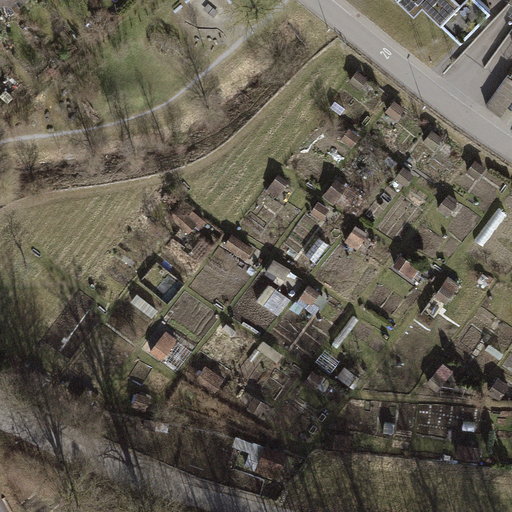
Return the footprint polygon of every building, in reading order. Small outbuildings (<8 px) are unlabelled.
[(0,0),(0,13),(9,6),(4,0),(0,0)] [(4,0),(9,6),(12,9),(23,0),(4,0)] [(399,0),(420,20),(429,10),(466,46),(498,14),(485,2),(486,0),(399,0)] [(358,69),(349,82),(370,97),(379,85),(358,69)] [(511,80),(490,110),(503,119),(511,107),(511,80)] [(406,108),(396,101),(386,114),(396,122),(406,108)] [(342,141),(352,148),(362,133),(352,126),(342,141)] [(444,138),(434,130),(424,143),(435,151),(444,138)] [(490,169),(476,159),(466,172),(480,182),(490,169)] [(417,175),(405,166),(400,174),(411,182),(417,175)] [(280,180),(271,193),(283,202),(293,190),(280,180)] [(461,202),(450,194),(440,209),(451,217),(461,202)] [(183,202),(172,217),(194,232),(204,218),(183,202)] [(323,203),(314,215),(326,223),(335,211),(323,203)] [(360,227),(347,245),(359,253),(372,236),(360,227)] [(228,247),(248,262),(256,251),(236,236),(228,247)] [(406,259),(398,269),(416,282),(424,272),(406,259)] [(269,276),(286,288),(294,277),(278,265),(269,276)] [(452,281),(440,298),(452,307),(464,290),(452,281)] [(313,290),(304,302),(321,315),(330,302),(313,290)] [(93,305),(83,298),(76,308),(85,315),(93,305)] [(255,317),(248,327),(263,339),(271,328),(255,317)] [(362,324),(357,320),(336,348),(341,352),(362,324)] [(109,331),(99,342),(115,355),(125,344),(109,331)] [(167,362),(182,342),(170,333),(155,353),(167,362)] [(271,341),(284,350),(288,345),(275,335),(271,341)] [(457,373),(446,365),(429,389),(440,396),(457,373)] [(201,384),(219,398),(231,382),(212,368),(201,384)] [(50,380),(38,372),(29,384),(41,393),(50,380)] [(342,383),(353,391),(361,381),(349,373),(342,383)] [(309,386),(318,393),(326,383),(316,376),(309,386)] [(511,388),(502,381),(491,396),(501,404),(511,388)] [(98,397),(89,390),(78,404),(87,411),(98,397)] [(272,408),(258,397),(249,410),(263,420),(272,408)] [(152,401),(140,398),(136,414),(149,417),(152,401)] [(171,428),(160,427),(159,436),(170,437),(171,428)] [(356,441),(333,438),(331,454),(354,457),(356,441)] [(290,455),(269,447),(267,451),(240,440),(235,453),(250,459),(247,468),(280,480),(290,455)] [(484,450),(461,448),(460,463),(483,464),(484,450)]
